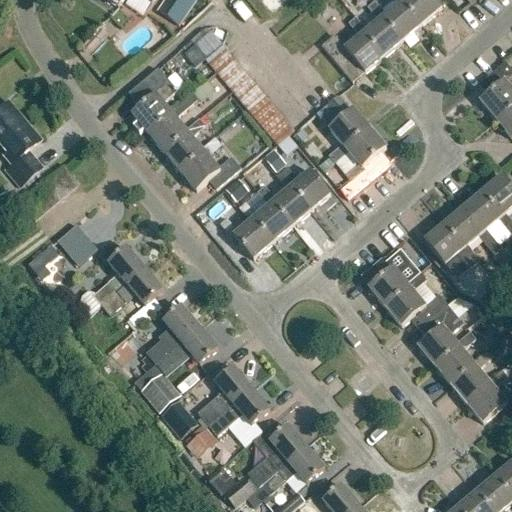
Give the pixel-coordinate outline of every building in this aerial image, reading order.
[(101,0),(119,11),(126,0),(139,0),(151,8),(156,0),(101,0)] [(166,0),(156,16),(177,30),(196,0),(166,0)] [(383,21),(404,45),(423,29),(402,5),(405,3),(403,0),(390,0),(398,8),(386,19),(383,21)] [(402,5),(423,29),(442,13),(431,0),(408,0),(405,3),(402,5)] [(364,37),(385,61),(404,45),(383,21),(386,19),(375,5),(368,11),(379,24),(367,34),(364,37)] [(321,50),(353,87),(364,77),(365,77),(385,61),(364,37),(367,34),(356,21),(349,27),(360,40),(345,53),(334,39),(321,50)] [(211,37),(194,52),(204,63),(221,49),(211,37)] [(178,55),(188,67),(199,58),(189,46),(178,55)] [(223,49),(206,63),(213,72),(230,57),(223,49)] [(230,57),(213,72),(220,80),(237,66),(230,57)] [(237,66),(220,80),(227,89),(244,75),(237,66)] [(481,105),(497,125),(511,112),(511,93),(509,90),(511,87),(511,73),(505,66),(478,89),(487,100),(481,105)] [(132,119),(148,138),(172,118),(170,115),(160,103),(173,92),(158,73),(128,98),(140,112),(132,119)] [(244,75),(227,89),(235,97),(251,83),(244,75)] [(251,83),(235,97),(242,106),(259,92),(251,83)] [(259,92),(242,106),(249,115),(266,100),(259,92)] [(148,138),(164,157),(188,137),(186,134),(176,122),(189,111),(197,105),(190,98),(183,104),(170,115),(172,118),(148,138)] [(338,99),(327,109),(340,125),(351,115),(338,99)] [(266,100),(249,115),(256,123),(273,109),(266,100)] [(6,174),(21,191),(43,172),(29,155),(42,144),(9,105),(0,112),(0,148),(7,156),(3,159),(12,169),(6,174)] [(273,109),(256,123),(263,132),(280,117),(273,109)] [(511,112),(497,125),(511,142),(511,112)] [(335,167),(348,156),(345,153),(370,133),(353,113),(351,115),(340,125),(329,134),(342,149),(329,160),(335,167)] [(280,117),(263,132),(271,140),(287,126),(280,117)] [(164,157),(180,176),(204,156),(202,153),(192,141),(205,130),(199,123),(186,134),(188,137),(164,157)] [(287,126),(271,140),(278,149),(289,139),(292,137),(295,135),(287,126)] [(345,179),(351,186),(361,177),(365,174),(363,172),(386,152),(370,133),(345,153),(348,156),(358,168),(345,179)] [(180,176),(196,196),(209,185),(216,194),(241,173),(231,161),(218,172),(208,160),(221,149),(215,142),(202,153),(204,156),(180,176)] [(273,153),(263,162),(276,177),(286,168),(273,153)] [(64,170),(55,177),(70,195),(79,187),(64,170)] [(291,192),(311,216),(331,199),(310,175),(295,188),(284,174),(277,180),(288,194),(291,192)] [(361,177),(351,186),(358,196),(373,184),(365,174),(361,177)] [(55,177),(47,185),(61,202),(70,195),(55,177)] [(254,179),(243,189),(239,184),(226,195),(236,207),(254,192),(257,195),(263,190),(254,179)] [(511,192),(502,180),(482,197),(503,221),(506,218),(511,212),(511,192)] [(47,185),(38,192),(52,209),(61,202),(47,185)] [(272,208),(292,232),(311,216),(291,192),(288,194),(276,204),(265,190),(258,196),(269,210),(272,208)] [(38,192),(29,199),(44,217),(52,209),(38,192)] [(482,197),(463,213),(484,237),(487,234),(498,224),(510,238),(511,235),(511,225),(506,218),(503,221),(482,197)] [(5,198),(0,201),(0,219),(2,221),(15,211),(5,198)] [(29,199),(20,207),(35,224),(44,217),(29,199)] [(253,224),(273,248),(292,232),(272,208),(269,210),(257,220),(246,206),(239,212),(250,226),(253,224)] [(484,237),(463,213),(445,229),(465,253),(468,250),(479,241),(495,260),(502,253),(487,234),(484,237)] [(234,241),(254,264),(273,248),(253,224),(250,226),(238,236),(227,222),(220,228),(232,243),(234,241)] [(77,229),(58,246),(79,270),(98,254),(77,229)] [(465,253),(445,229),(425,245),(445,269),(460,256),(472,270),(479,264),(468,250),(465,253)] [(93,301),(101,311),(145,273),(127,252),(108,267),(118,279),(93,301)] [(369,292),(385,312),(409,291),(407,289),(397,277),(411,266),(405,258),(390,271),(392,273),(390,275),(371,291),(369,292)] [(385,269),(386,268),(382,264),(362,280),(371,291),(390,275),(385,269)] [(476,281),(490,297),(500,288),(486,272),(476,281)] [(101,311),(110,321),(135,299),(145,311),(163,295),(145,273),(101,311)] [(411,324),(419,334),(448,310),(439,298),(425,310),(413,296),(426,285),(420,277),(407,289),(409,291),(385,312),(402,331),(411,324)] [(156,369),(182,348),(200,332),(181,310),(163,326),(172,337),(147,358),(156,369)] [(418,351),(435,371),(459,350),(456,348),(450,340),(460,331),(457,327),(461,324),(448,310),(419,334),(427,343),(418,351)] [(218,354),(200,332),(182,348),(156,369),(164,379),(166,380),(190,359),(200,369),(218,354)] [(435,371),(451,390),(475,369),(472,367),(462,355),(476,343),(470,336),(456,348),(459,350),(435,371)] [(119,369),(127,378),(143,364),(136,355),(119,369)] [(451,390),(467,409),(491,388),(488,385),(478,374),(492,362),(486,355),(472,367),(475,369),(451,390)] [(467,409),(483,428),(507,408),(494,393),(508,381),(511,377),(511,373),(507,368),(500,374),(501,375),(488,385),(491,388),(467,409)] [(197,419),(208,431),(252,393),(233,371),(215,387),(223,397),(197,419)] [(181,402),(163,379),(141,396),(160,419),(181,402)] [(208,431),(217,442),(243,420),(252,431),(270,415),(252,393),(208,431)] [(161,421),(179,443),(201,425),(183,403),(161,421)] [(253,479),(262,491),(306,452),(287,430),(269,446),(277,456),(266,464),(268,467),(253,479)] [(188,449),(196,459),(214,443),(206,433),(188,449)] [(256,496),(264,506),(297,479),(306,490),(324,474),(306,452),(262,491),(256,496)] [(357,501),(373,488),(352,463),(332,480),(340,489),(344,486),(357,501)] [(511,466),(494,481),(511,502),(511,507),(511,508),(511,507),(511,466)] [(223,501),(224,500),(225,500),(234,511),(238,511),(256,497),(244,483),(238,489),(222,471),(209,482),(207,483),(223,501)] [(511,502),(494,481),(475,497),(487,511),(506,511),(511,508),(511,507),(511,502)] [(323,505),(328,511),(358,511),(360,511),(341,489),(323,505)] [(276,511),(297,511),(304,507),(295,497),(276,511)] [(487,511),(475,497),(457,511),(487,511)]
